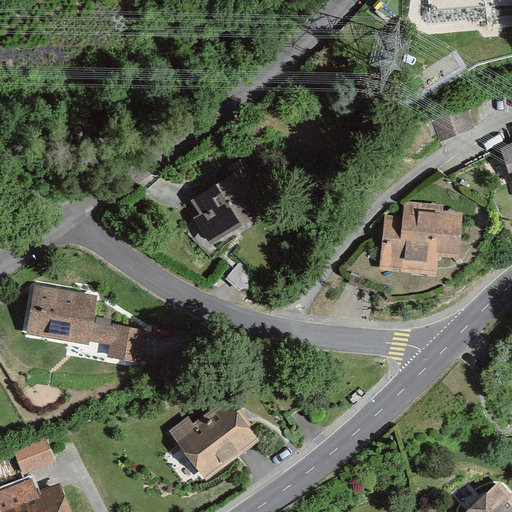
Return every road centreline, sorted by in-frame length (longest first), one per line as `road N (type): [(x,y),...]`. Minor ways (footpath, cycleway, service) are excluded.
road 1 (residential): [(69,217),(136,267),(283,332),(446,347)]
road 2 (unclassified): [(345,0),(289,54),(69,217)]
road 3 (unclassified): [(252,511),(446,347)]
